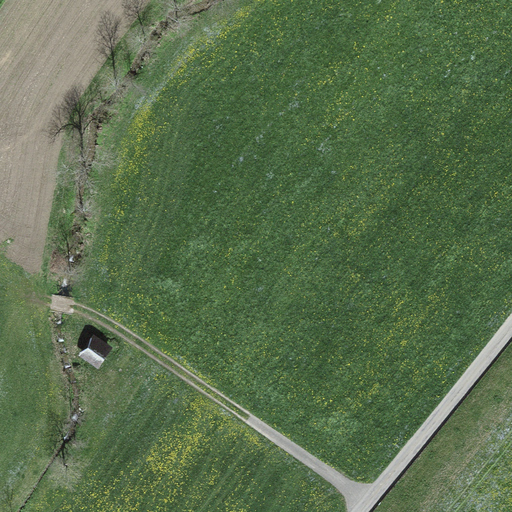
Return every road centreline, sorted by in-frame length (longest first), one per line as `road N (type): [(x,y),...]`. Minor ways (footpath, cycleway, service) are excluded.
road 1 (track): [(21,293),(112,324),(369,499)]
road 2 (unclassified): [(511,327),(359,511)]
